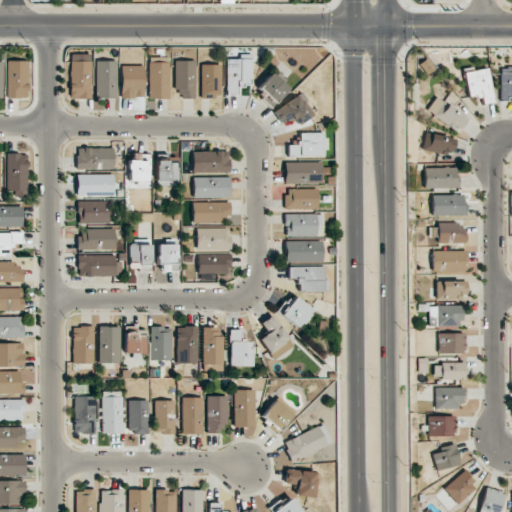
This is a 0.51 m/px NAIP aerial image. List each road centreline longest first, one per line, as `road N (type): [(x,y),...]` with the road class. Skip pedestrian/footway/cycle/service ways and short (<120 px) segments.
road 1 (secondary): [(395,511),(388,0)]
road 2 (secondary): [(348,0),(353,511)]
road 3 (tertiary): [(511,28),(0,27)]
road 4 (residential): [(52,511),(51,27)]
road 5 (residential): [(53,299),(239,298),(250,289),(256,152),(244,134)]
road 6 (residential): [(490,153),(499,444)]
road 7 (residential): [(0,126),(244,134)]
road 8 (residential): [(53,461),(247,464)]
